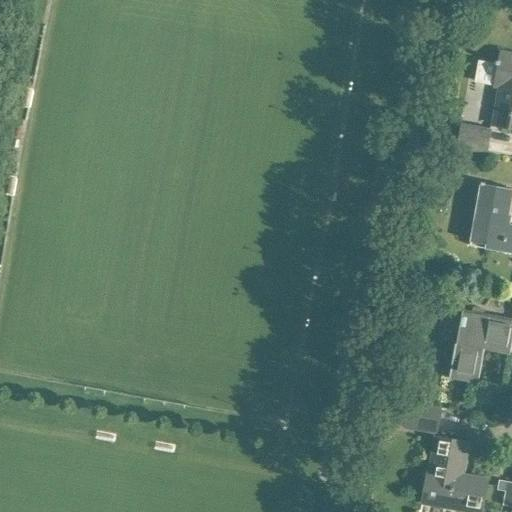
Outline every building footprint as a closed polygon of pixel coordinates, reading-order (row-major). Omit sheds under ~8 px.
[(479,61),(475,82),(494,85),(500,86),(493,124),(511,127),(511,53),(501,52),(498,64),(479,61)] [(486,153),(491,128),(463,122),(458,148),(474,151),(486,153)] [(457,148),(455,159),(472,162),(474,151),(458,148),(457,148)] [(511,223),(510,224),(511,215),(509,214),(511,198),(511,188),(485,184),(485,182),(481,181),(470,242),(485,245),(485,248),(511,252),(511,223)] [(511,318),(462,310),(449,378),(478,383),(485,349),(510,354),(511,343),(511,318)] [(410,401),(406,426),(436,432),(441,407),(410,401)] [(468,442),(436,436),(430,470),(427,469),(421,502),(477,511),(481,511),(487,483),(461,479),(468,442)] [(504,499),(511,500),(511,482),(500,480),(498,490),(505,491),(504,499)] [(383,511),(384,506),(361,502),(358,511),(383,511)]
